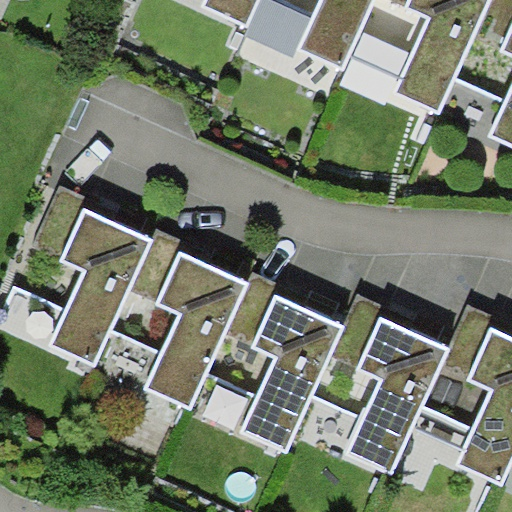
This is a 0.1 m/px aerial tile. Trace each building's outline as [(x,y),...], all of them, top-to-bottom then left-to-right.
[(205,0),(200,11),(243,31),(255,0),(205,0)] [(376,0),(282,0),(317,16),(300,52),(343,71),(360,36),(376,0)] [(492,0),(376,0),(360,36),(411,59),(392,99),(440,120),(457,80),(492,0)] [(511,0),(492,0),(457,80),(505,101),(488,140),(511,150),(511,0)] [(154,226),(58,179),(14,286),(65,306),(51,339),(94,358),(109,325),(154,226)] [(247,266),(154,226),(109,325),(157,347),(142,380),(188,401),(203,369),(247,266)] [(345,309),(247,266),(203,369),(257,392),(243,424),(287,443),(306,394),(345,309)] [(355,286),(345,309),(306,394),(356,417),(345,441),(394,463),(428,389),(454,331),(355,286)] [(511,322),(467,302),(454,331),(428,389),(477,411),(458,453),(500,472),(511,444),(511,322)]
